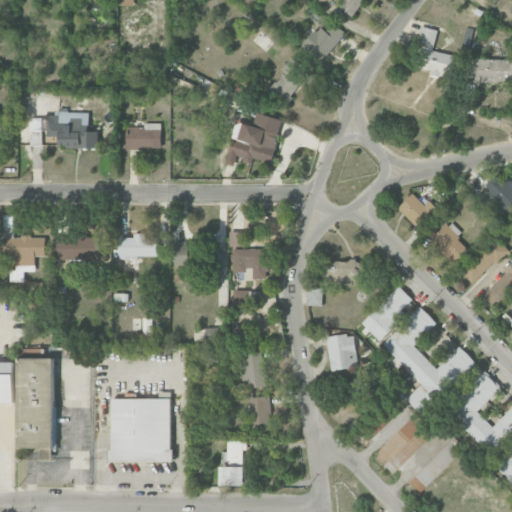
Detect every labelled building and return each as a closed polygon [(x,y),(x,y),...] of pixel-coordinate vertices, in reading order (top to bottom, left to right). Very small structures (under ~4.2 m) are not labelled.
[(303,47),(324,61),(344,32),(331,23),(326,31),(318,26),(303,47)] [(438,30),(421,26),(416,45),(423,47),(418,67),(432,70),(431,74),(453,79),(458,56),(433,51),(438,30)] [(285,70),(268,92),(286,105),(309,72),(290,58),(283,68),(285,70)] [(470,83),(511,82),(511,58),(470,59),(470,83)] [(89,113),(58,112),(57,147),(98,148),(99,131),(88,131),(89,113)] [(282,119),(256,113),(254,126),(236,122),(227,164),(235,166),(237,159),(253,162),(253,158),(273,162),(282,119)] [(31,145),(42,145),(41,119),(30,119),(31,145)] [(127,149),(161,149),(161,125),(126,125),(127,149)] [(509,213),(511,209),(511,186),(500,173),(485,186),(509,213)] [(398,208),(422,231),(438,214),(414,191),(398,208)] [(462,233),(451,221),(431,240),(454,264),(469,250),(457,238),(462,233)] [(5,256),(17,256),(17,270),(11,270),(11,282),(24,282),(24,271),(35,272),(35,256),(45,256),(45,237),(14,237),(14,227),(5,227),(5,256)] [(156,256),(157,238),(145,237),(145,234),(134,233),(134,238),(119,237),(119,249),(114,249),(114,259),(127,259),(127,268),(137,268),(137,256),(156,256)] [(460,270),(473,284),(508,250),(495,236),(460,270)] [(55,259),(101,260),(102,238),(56,237),(55,259)] [(191,243),(174,242),(173,267),(190,268),(191,243)] [(233,270),(253,270),(253,279),(268,279),(267,249),(232,249),(233,270)] [(323,261),(323,278),(337,278),(337,284),(363,283),(362,260),(323,261)] [(511,265),(482,294),(495,307),(511,290),(511,265)] [(28,292),(43,292),(42,282),(28,282),(28,292)] [(401,311),(412,299),(398,285),(362,323),(380,341),(405,315),(401,311)] [(322,288),(307,288),(306,305),(322,306),(322,288)] [(251,309),(251,303),(259,303),(259,291),(233,290),(233,309),(251,309)] [(436,369),(413,345),(436,323),(421,307),(382,343),(421,384),(406,398),(421,414),(476,363),(460,346),(436,369)] [(228,328),(195,328),(195,340),(228,341),(228,328)] [(357,367),(354,334),(327,336),(330,370),(357,367)] [(264,387),(263,351),(240,351),(242,388),(264,387)] [(55,357),(18,357),(17,448),(42,448),(42,458),(54,458),(55,357)] [(0,404),(15,404),(15,362),(0,361),(0,404)] [(511,441),(511,407),(493,427),(477,411),(501,388),(484,370),(455,399),(464,407),(453,418),(495,459),(511,441)] [(110,461),(172,462),(172,392),(159,392),(159,398),(111,398),(110,461)] [(271,430),(270,396),(250,397),(251,431),(271,430)] [(375,456),(393,473),(432,432),(414,414),(375,456)] [(420,493),(462,449),(451,438),(409,482),(420,493)] [(219,485),(244,485),(245,440),(228,440),(227,452),(223,452),(223,467),(220,467),(219,485)] [(511,446),(494,464),(511,482),(511,446)]
